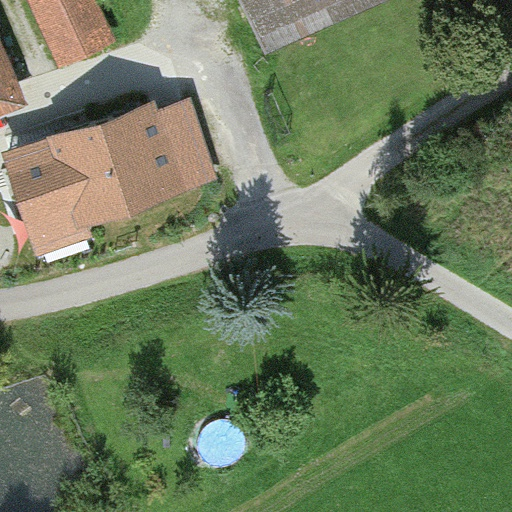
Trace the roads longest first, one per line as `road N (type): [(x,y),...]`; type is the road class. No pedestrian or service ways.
road 1 (unclassified): [(0,306),(149,279),(322,205),(511,79)]
road 2 (track): [(322,205),(511,328)]
